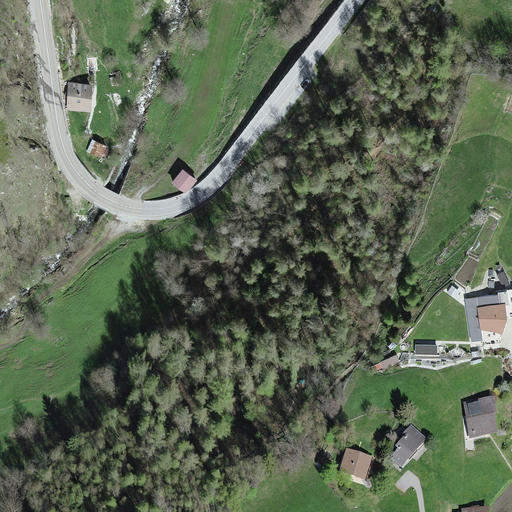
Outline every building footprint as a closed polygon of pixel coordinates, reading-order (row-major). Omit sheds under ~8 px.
[(434,0),(428,8),(436,13),(442,5),(434,0)] [(92,82),(68,81),(67,108),(91,109),(92,82)] [(92,138),(86,151),(100,157),(106,144),(92,138)] [(190,175),(178,166),(169,180),(181,188),(190,175)] [(496,302),(494,290),(462,297),(467,334),(478,333),(477,327),(476,305),(496,302)] [(504,316),(500,301),(496,302),(476,305),(477,327),(500,332),(504,316)] [(438,353),(438,342),(416,341),(415,353),(438,353)] [(392,353),(377,359),(381,368),(396,361),(392,353)] [(490,401),(461,407),(467,439),(497,433),(490,401)] [(423,442),(408,429),(387,454),(402,467),(423,442)] [(370,459),(344,451),(337,472),(364,480),(370,459)]
